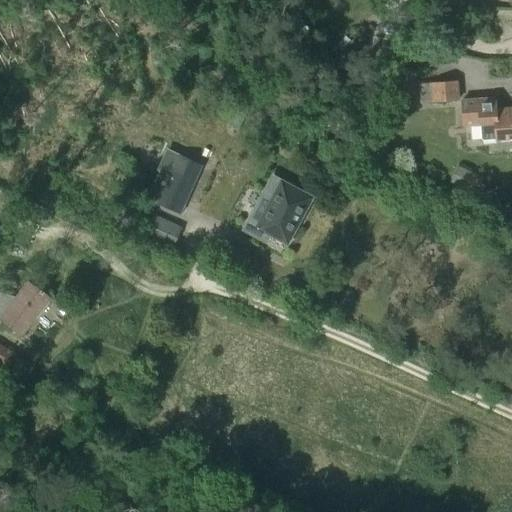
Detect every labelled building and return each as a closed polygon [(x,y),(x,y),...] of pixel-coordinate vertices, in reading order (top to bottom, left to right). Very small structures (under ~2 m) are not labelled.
[(395,51),(423,55),(423,49),(400,46),(401,34),(392,33),(390,52),(395,53),(395,51)] [(412,98),(416,69),(399,67),(395,96),(412,98)] [(432,102),(459,100),(457,80),(430,83),(432,102)] [(511,107),(497,109),(496,98),(480,99),(460,100),(462,127),(480,126),(481,139),(511,137),(511,107)] [(267,103),(263,112),(278,119),(282,110),(267,103)] [(162,194),(158,203),(171,209),(180,190),(187,193),(200,165),(179,156),(171,174),(164,171),(155,191),(162,194)] [(480,195),(484,186),(480,184),(483,177),(457,165),(449,182),(480,195)] [(243,230),(266,242),(270,235),(287,245),(312,198),(272,176),(263,193),(272,198),(257,226),(248,221),(243,230)] [(140,195),(145,182),(132,177),(127,190),(140,195)] [(55,205),(40,198),(37,203),(14,192),(8,205),(46,225),(55,205)] [(51,298),(29,279),(16,297),(0,292),(0,365),(16,376),(25,360),(0,344),(0,323),(2,321),(23,336),(51,298)]
